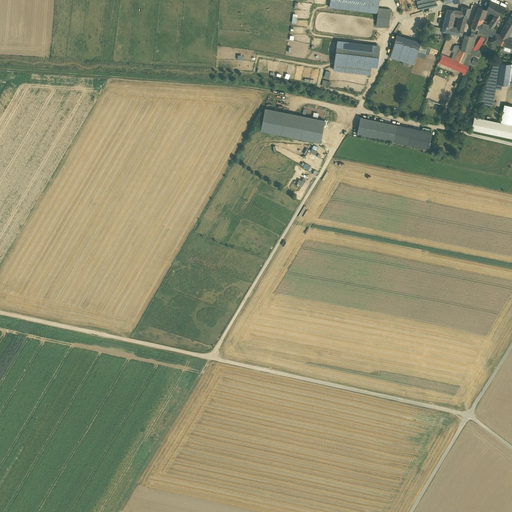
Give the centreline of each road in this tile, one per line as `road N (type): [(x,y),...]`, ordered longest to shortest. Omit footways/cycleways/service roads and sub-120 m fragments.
road 1 (track): [(511,447),(468,415),(0,312)]
road 2 (track): [(118,511),(357,110)]
road 3 (track): [(357,110),(249,86),(0,68)]
road 4 (track): [(511,344),(411,511)]
road 5 (track): [(511,144),(357,110)]
